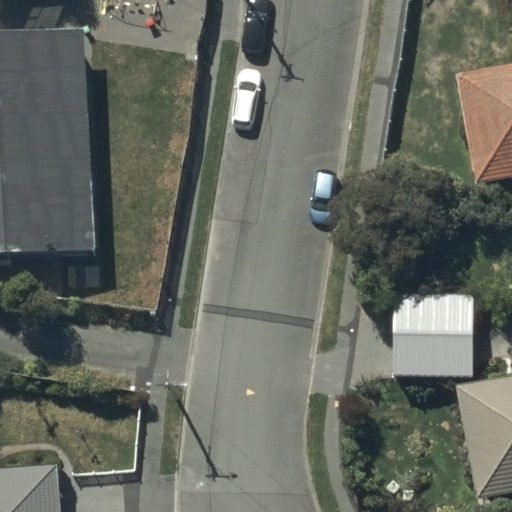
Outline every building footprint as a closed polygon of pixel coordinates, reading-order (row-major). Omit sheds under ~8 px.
[(77,30),(0,34),(0,243),(89,239),(77,30)] [(511,163),(511,73),(469,81),(484,168),(511,163)] [(471,373),(473,295),(393,293),(391,371),(471,373)] [(511,479),(511,376),(462,386),(482,486),(511,479)] [(0,511),(54,511),(51,471),(0,474),(0,511)]
